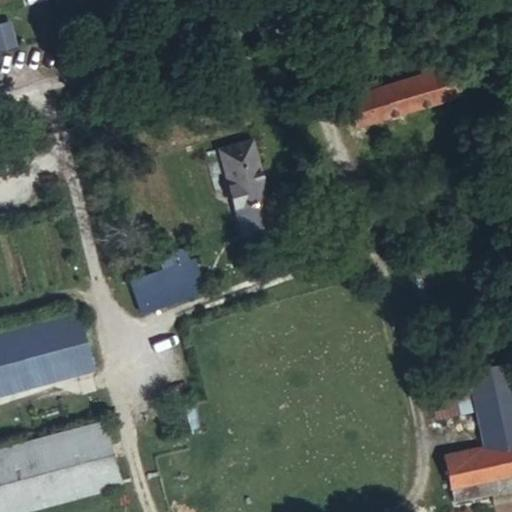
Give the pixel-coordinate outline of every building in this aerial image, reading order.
[(13,13),(0,16),(0,40),(19,35),(13,13)] [(374,77),(347,86),(357,124),(454,94),(446,63),(377,84),(374,77)] [(259,139),(211,153),(221,194),(229,192),(236,221),(241,220),(243,230),(279,220),(259,139)] [(511,304),(499,256),(480,260),(496,318),(511,313),(511,304)] [(179,276),(135,287),(143,317),(187,305),(179,276)] [(78,316),(0,336),(0,401),(94,377),(78,316)] [(473,372),(478,391),(485,417),(495,452),(511,447),(511,361),(473,372)] [(444,428),(485,417),(478,391),(436,402),(444,428)] [(199,411),(178,417),(186,444),(207,439),(199,411)] [(108,429),(0,458),(0,511),(57,511),(127,494),(108,429)] [(511,447),(495,452),(455,465),(467,506),(511,492),(511,447)]
